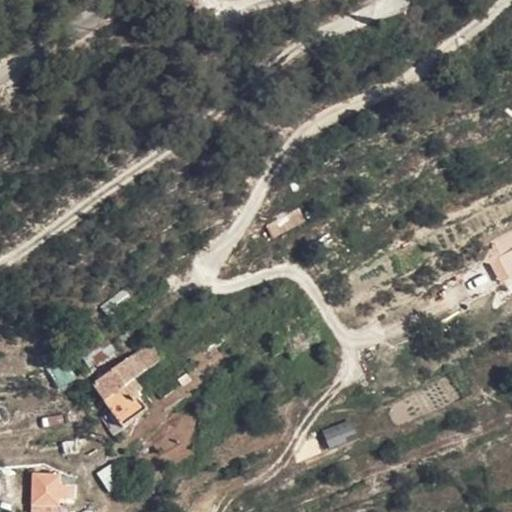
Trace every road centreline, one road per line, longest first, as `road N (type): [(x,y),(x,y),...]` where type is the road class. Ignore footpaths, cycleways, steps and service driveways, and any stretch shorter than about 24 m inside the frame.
road 1 (track): [(389,0),(275,65),(0,261)]
road 2 (track): [(273,511),(470,437)]
road 3 (track): [(348,373),(288,451),(226,496),(218,511)]
road 4 (unclassified): [(103,0),(0,72)]
